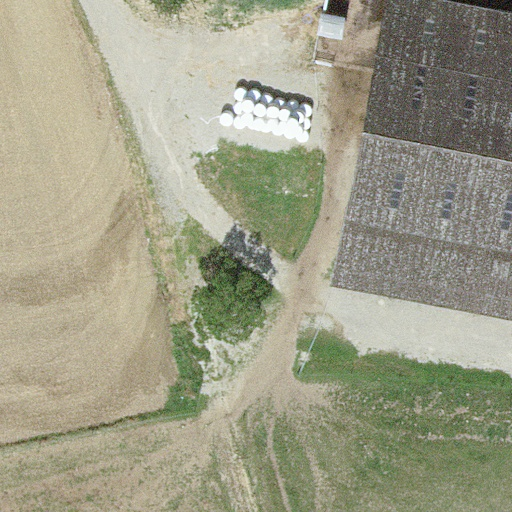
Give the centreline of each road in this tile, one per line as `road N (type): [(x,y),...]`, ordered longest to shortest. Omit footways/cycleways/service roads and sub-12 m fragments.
road 1 (track): [(248,511),(141,112),(219,69),(333,51)]
road 2 (track): [(511,343),(413,332),(286,293),(189,211),(95,0)]
